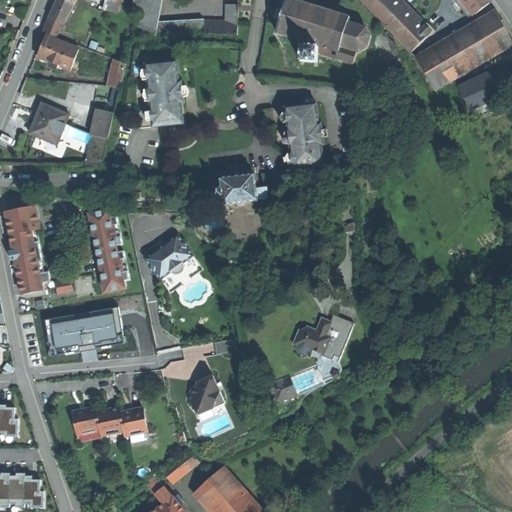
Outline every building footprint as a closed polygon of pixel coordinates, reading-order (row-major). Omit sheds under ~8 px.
[(69,14),(75,4),(67,0),(57,0),(50,17),(65,22),(70,14),(69,14)] [(134,0),(132,9),(141,12),(137,32),(154,36),(154,35),(156,24),(161,0),(134,0)] [(352,64),(355,52),(358,53),(366,48),(370,37),(365,28),(348,23),(349,17),(293,0),(287,0),(277,33),(301,40),(300,61),(317,62),(317,53),(335,58),(352,64)] [(359,0),(410,53),(426,38),(389,0),(359,0)] [(488,0),(462,0),(474,15),(490,2),(488,0)] [(226,4),(226,21),(205,21),(204,19),(192,20),(192,22),(193,32),(193,34),(237,35),(238,22),(236,22),(237,5),(226,4)] [(417,60),(434,90),(511,44),(511,39),(497,13),(462,34),(451,40),(417,60)] [(58,36),(65,22),(50,17),(44,31),(58,36)] [(154,35),(193,32),(192,22),(156,24),(154,35)] [(448,35),(451,40),(462,34),(459,29),(448,35)] [(64,42),(47,35),(43,46),(39,56),(51,62),(58,64),(71,70),(80,49),(67,44),(64,42)] [(229,68),(240,69),(241,51),(230,50),(229,68)] [(108,86),(120,87),(126,63),(115,59),(108,86)] [(178,61),(146,65),(147,70),(148,80),(149,90),(150,101),(151,111),(153,121),(153,127),(184,123),(182,103),(180,81),(178,61)] [(140,128),(153,127),(153,121),(148,122),(145,117),(145,115),(147,113),(147,111),(151,111),(150,101),(146,102),(146,100),(143,98),(143,95),(145,92),(145,90),(149,90),(148,80),(144,81),(143,79),(141,78),(141,73),(142,72),(142,70),(147,70),(146,65),(134,66),(138,103),(140,128)] [(460,86),(471,109),(511,90),(511,78),(506,65),(460,86)] [(37,142),(55,150),(69,115),(43,103),(37,118),(30,133),(39,136),(37,142)] [(317,103),(286,107),(289,137),(293,169),(324,165),(322,145),(324,145),(322,123),(319,124),(317,103)] [(91,134),(108,138),(114,113),(97,109),(91,134)] [(259,184),(256,184),(257,189),(267,188),(286,186),(284,170),(262,173),(263,180),(259,181),(259,184)] [(221,187),(222,195),(223,205),(258,200),(258,199),(257,189),(256,184),(255,174),(238,176),(220,178),(221,187)] [(199,181),(205,231),(226,228),(223,205),(222,195),(216,196),(215,187),(212,188),(211,180),(199,181)] [(267,188),(257,189),(258,199),(268,198),(267,188)] [(13,247),(14,253),(16,260),(22,294),(44,290),(42,283),(51,281),(49,271),(40,273),(38,262),(35,242),(32,231),(41,229),(36,206),(6,212),(13,247)] [(112,209),(92,213),(95,232),(97,232),(98,238),(96,238),(98,248),(101,267),(103,267),(104,272),(102,272),(106,292),(126,288),(124,281),(131,279),(129,271),(125,271),(123,259),(127,258),(125,251),(120,252),(118,245),(124,244),(123,236),(119,237),(117,225),(121,224),(119,215),(114,216),(112,209)] [(146,259),(151,265),(156,272),(161,279),(171,271),(173,273),(176,274),(178,274),(180,273),(182,271),(183,268),(183,266),(183,265),(182,263),(193,255),(188,248),(183,242),(178,235),(168,242),(169,243),(169,244),(168,245),(158,252),(157,253),(156,252),(155,252),(146,259)] [(35,242),(38,262),(43,261),(39,241),(35,242)] [(169,243),(168,242),(155,252),(156,252),(157,253),(158,252),(168,245),(169,244),(169,243)] [(57,282),(59,293),(73,291),(71,280),(57,282)] [(42,317),(48,352),(125,339),(119,304),(42,317)] [(333,315),(330,322),(328,327),(319,323),(316,330),(307,326),(306,328),(300,330),(298,329),(292,344),(296,346),(296,348),(296,351),(298,353),(300,354),(302,354),(304,353),(306,352),(308,350),(312,352),(314,347),(325,351),(323,355),(322,355),(321,356),(333,360),(335,356),(340,358),(354,323),(342,319),(333,315)] [(321,318),(319,323),(328,327),(330,322),(321,318)] [(214,342),(217,354),(236,350),(234,338),(214,342)] [(312,352),(321,356),(322,355),(323,355),(325,351),(314,347),(312,352)] [(318,365),(316,366),(323,382),(333,377),(337,379),(341,369),(338,363),(340,358),(335,356),(333,360),(321,356),(318,365)] [(191,401),(197,416),(212,409),(210,405),(220,400),(216,391),(219,389),(212,375),(202,380),(199,381),(201,385),(197,387),(197,386),(193,388),(191,394),(193,397),(191,401)] [(299,391),(294,376),(289,378),(288,376),(268,385),(274,398),(286,404),(288,400),(300,394),(299,391)] [(226,403),(219,389),(216,391),(220,400),(210,405),(212,409),(226,403)] [(0,433),(6,434),(13,434),(13,437),(19,437),(19,419),(15,419),(15,408),(7,408),(7,405),(0,405),(0,433)] [(110,409),(98,412),(103,432),(105,441),(106,441),(105,436),(126,431),(121,412),(120,407),(112,409),(112,408),(110,408),(109,408),(110,409)] [(133,409),(121,412),(126,431),(128,441),(129,441),(128,435),(149,430),(144,407),(135,409),(135,407),(134,408),(133,408),(133,409)] [(74,412),(81,443),(82,443),(81,437),(103,432),(98,412),(97,408),(88,410),(88,409),(86,409),(85,409),(85,410),(76,412),(75,411),(74,412)] [(177,432),(179,440),(185,438),(183,430),(177,432)] [(186,453),(194,463),(196,461),(188,451),(186,453)] [(171,482),(194,463),(186,453),(163,471),(171,482)] [(232,464),(222,469),(253,503),(268,490),(243,462),(236,468),(232,464)] [(196,491),(214,511),(260,511),(253,503),(222,469),(221,468),(196,491)] [(0,504),(1,504),(5,504),(5,508),(10,508),(10,504),(16,504),(20,504),(20,508),(26,508),(26,504),(31,504),(39,505),(39,508),(45,508),(45,491),(41,491),(41,480),(33,480),(33,476),(26,476),(25,476),(25,478),(18,478),(18,476),(17,476),(11,476),(10,476),(10,478),(3,478),(3,476),(2,476),(0,475),(0,504)] [(148,487),(163,504),(173,496),(158,479),(148,487)] [(178,493),(173,497),(180,506),(185,501),(178,493)] [(185,511),(180,506),(173,497),(173,496),(163,504),(153,511),(185,511)]
